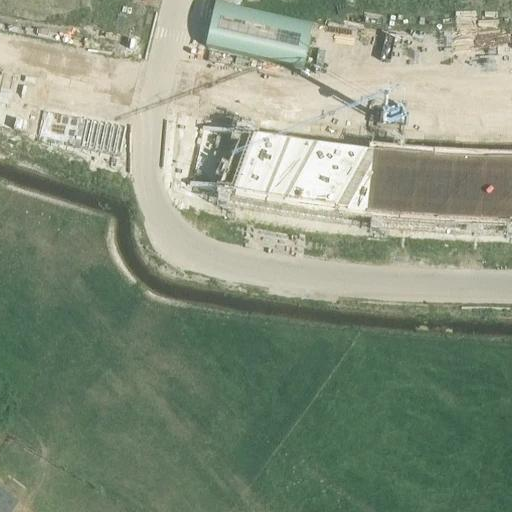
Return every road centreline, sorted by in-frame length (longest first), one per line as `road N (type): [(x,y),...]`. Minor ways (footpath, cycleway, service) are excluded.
road 1 (motorway): [(0,91),(259,167),(467,195),(511,192)]
road 2 (track): [(150,201),(179,253),(274,277)]
